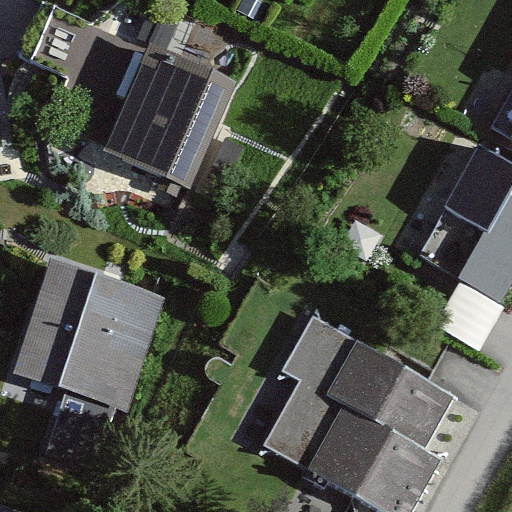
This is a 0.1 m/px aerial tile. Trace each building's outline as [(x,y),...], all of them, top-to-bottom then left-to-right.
[(92,110),(120,41),(38,8),(15,64),(59,81),(53,95),(92,110)] [(185,192),(230,90),(153,56),(109,159),(185,192)] [(511,201),(511,173),(475,155),(443,216),(484,237),(433,337),(474,357),(511,282),(511,201)] [(118,416),(154,303),(53,271),(17,384),(118,416)] [(419,456),(449,402),(313,327),(283,382),(298,391),(264,452),(372,511),(408,511),(435,464),(419,456)] [(0,511),(23,511),(24,510),(0,502),(0,511)]
